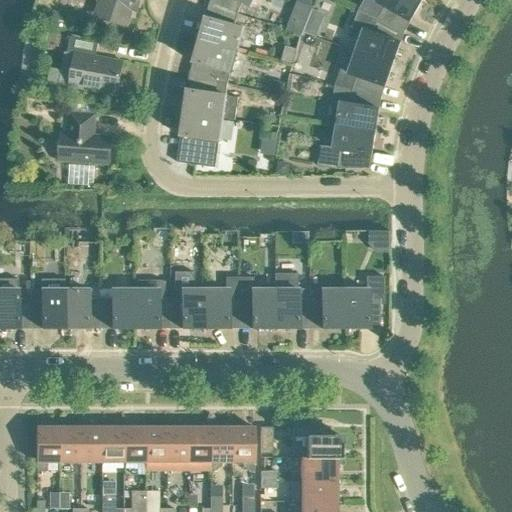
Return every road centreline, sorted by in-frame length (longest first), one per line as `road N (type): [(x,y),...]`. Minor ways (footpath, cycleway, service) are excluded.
road 1 (residential): [(409,192),(195,186),(155,165),(149,135),(179,0)]
road 2 (tertiary): [(6,370),(322,370),(372,386)]
road 3 (residential): [(409,192),(408,330),(372,386)]
road 4 (residential): [(468,0),(422,102),(409,192)]
road 5 (residential): [(6,370),(8,511)]
road 6 (tertiary): [(372,386),(391,409),(428,511)]
